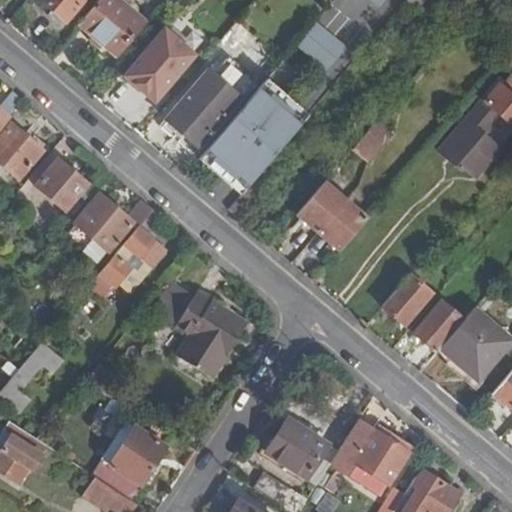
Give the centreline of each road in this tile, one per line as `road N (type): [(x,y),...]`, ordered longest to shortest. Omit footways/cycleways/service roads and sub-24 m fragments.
road 1 (residential): [(306,310),(0,49)]
road 2 (residential): [(511,483),(306,310)]
road 3 (residential): [(306,310),(179,511)]
